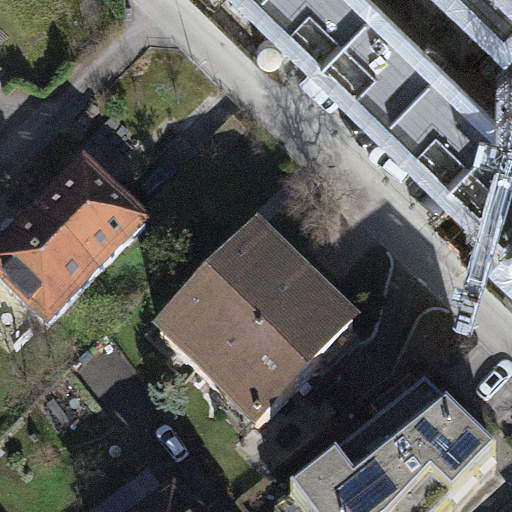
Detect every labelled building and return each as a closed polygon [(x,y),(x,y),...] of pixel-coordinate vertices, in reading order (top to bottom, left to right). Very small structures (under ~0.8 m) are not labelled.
[(511,0),(248,0),(511,255),(511,136),(368,0),(509,0),(510,1),(510,0),(511,0)] [(79,165),(30,214),(97,280),(146,230),(79,165)] [(0,288),(45,332),(97,280),(30,214),(0,245),(0,288)] [(361,342),(256,239),(158,339),(256,434),(316,373),(323,381),(361,342)] [(283,511),(453,511),(488,476),(417,405),(283,511)] [(146,473),(93,511),(161,511),(170,505),(146,473)]
